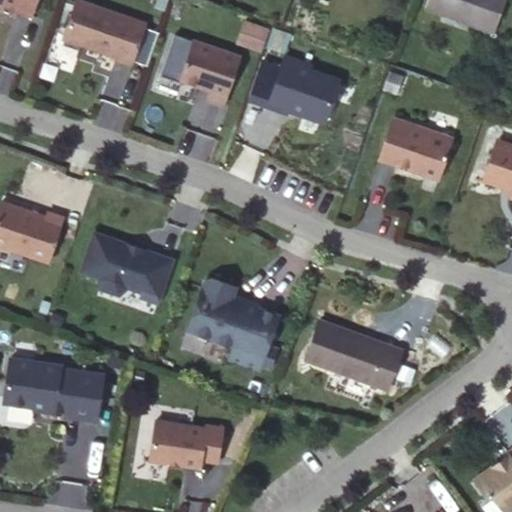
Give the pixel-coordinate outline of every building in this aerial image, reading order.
[(34,10),(37,0),(1,0),(0,3),(0,4),(17,11),(19,4),(34,10)] [(147,18),(93,0),(76,0),(65,33),(83,40),(84,37),(92,40),(91,42),(118,52),(117,54),(134,59),(147,18)] [(506,0),(427,0),(425,6),(495,31),(506,0)] [(243,18),(235,43),(261,51),(269,27),(243,18)] [(239,59),(193,43),(180,82),(210,92),(206,102),(223,107),(239,59)] [(311,67),(285,58),(267,108),(286,115),(288,110),(319,121),(326,118),(338,82),(309,72),(311,67)] [(452,140),(392,120),(378,162),(411,174),(412,171),(421,174),(423,178),(437,183),(452,140)] [(501,159),(506,146),(497,143),(488,165),(497,158),(501,159)] [(511,148),(506,146),(501,159),(497,158),(488,165),(482,182),(511,193),(509,201),(511,201),(511,148)] [(0,209),(0,245),(50,263),(65,218),(50,213),(48,218),(3,202),(0,209)] [(161,303),(176,259),(93,231),(80,270),(99,276),(99,278),(103,286),(121,292),(129,288),(130,286),(146,292),(144,297),(161,303)] [(211,280),(204,284),(186,332),(232,349),(228,361),(258,373),(278,318),(256,310),(231,301),(232,298),(235,290),(211,280)] [(257,307),(232,298),(231,301),(256,310),(257,307)] [(401,354),(318,322),(303,363),(385,394),(401,354)] [(62,368),(63,365),(12,357),(6,397),(9,402),(35,407),(47,408),(47,411),(68,414),(68,416),(98,421),(106,374),(62,368)] [(204,430),(154,423),(148,462),(199,470),(200,463),(216,465),(222,430),(205,428),(204,430)] [(511,511),(511,455),(511,457),(508,460),(509,462),(505,466),(502,465),(479,482),(491,497),(498,498),(507,511),(511,511)]
